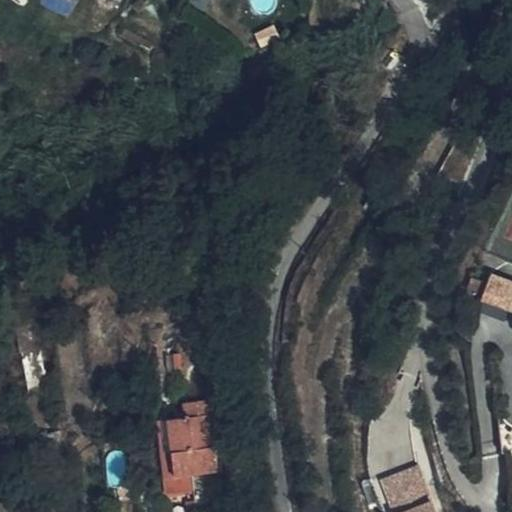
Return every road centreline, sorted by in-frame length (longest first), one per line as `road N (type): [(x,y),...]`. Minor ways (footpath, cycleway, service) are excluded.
road 1 (residential): [(282,511),(263,317),(282,263),(420,48),(400,0)]
road 2 (motorway): [(0,194),(285,126),(511,93)]
road 3 (motorway): [(195,0),(0,47)]
